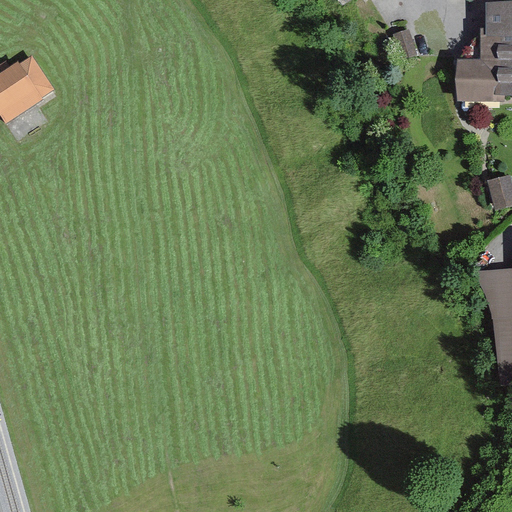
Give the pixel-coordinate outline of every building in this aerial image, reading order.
[(511,11),(486,12),(487,36),(481,36),(481,68),(459,68),(460,103),(511,101),(511,11)] [(409,33),(393,38),(402,64),(418,58),(409,33)] [(17,68),(0,79),(0,120),(6,129),(43,105),(41,102),(54,93),(32,60),(18,69),(17,68)] [(511,185),(510,178),(487,185),(495,214),(511,209),(511,185)] [(511,390),(511,273),(475,279),(485,303),(494,327),(501,392),(511,390)]
